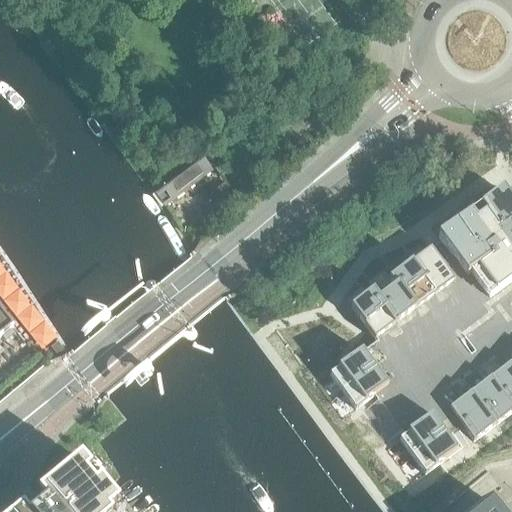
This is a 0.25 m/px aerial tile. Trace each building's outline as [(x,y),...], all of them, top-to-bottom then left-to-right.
[(152,193),(164,209),(219,168),(207,152),(152,193)] [(225,184),(223,185),(208,196),(217,210),(234,197),(225,184)] [(511,206),(502,192),(437,240),(453,262),(465,278),(468,276),(487,301),(511,283),(511,206)] [(429,251),(409,266),(422,284),(442,269),(429,251)] [(364,361),(353,369),(360,379),(367,389),(378,381),(384,389),(372,397),(378,405),(402,438),(417,427),(428,443),(440,434),(442,437),(457,426),(477,411),(497,397),(511,386),(511,283),(487,301),(468,276),(465,278),(453,262),(442,269),(422,284),(402,298),(383,312),(362,327),(374,342),(358,354),(364,361)] [(409,266),(389,280),(402,298),(422,284),(409,266)] [(389,280),(370,294),(383,312),(402,298),(389,280)] [(370,294),(349,309),(362,327),(383,312),(370,294)] [(0,339),(13,329),(0,312),(0,339)] [(58,343),(51,348),(59,359),(66,354),(58,343)] [(358,354),(327,376),(340,393),(360,379),(353,369),(364,361),(358,354)] [(360,379),(340,393),(353,411),(372,397),(384,389),(378,381),(367,389),(360,379)] [(511,386),(497,397),(510,415),(511,413),(511,386)] [(497,397),(477,411),(491,429),(510,415),(497,397)] [(477,411),(457,426),(470,444),(491,429),(477,411)] [(402,438),(396,442),(410,460),(430,445),(428,443),(417,427),(402,438)] [(430,445),(410,460),(422,477),(454,454),(442,437),(440,434),(428,443),(430,445)] [(122,511),(100,485),(91,474),(81,462),(39,496),(46,505),(37,511),(25,511),(23,510),(20,511),(122,511)]
